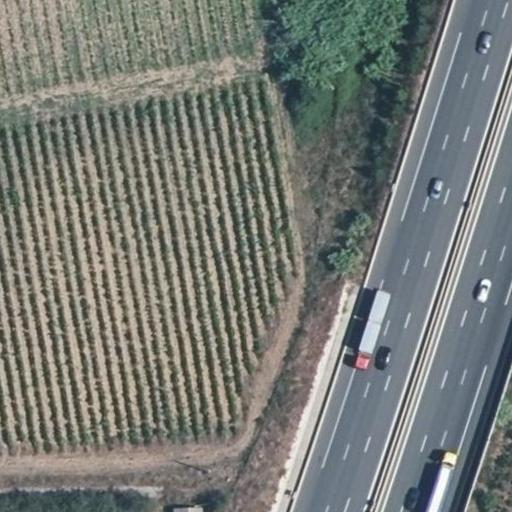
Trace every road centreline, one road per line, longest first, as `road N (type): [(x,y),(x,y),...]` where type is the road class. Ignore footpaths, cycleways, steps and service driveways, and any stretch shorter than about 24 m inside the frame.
road 1 (motorway): [(499,0),(336,511)]
road 2 (motorway): [(410,511),(511,195)]
road 3 (unclassified): [(0,490),(235,486)]
